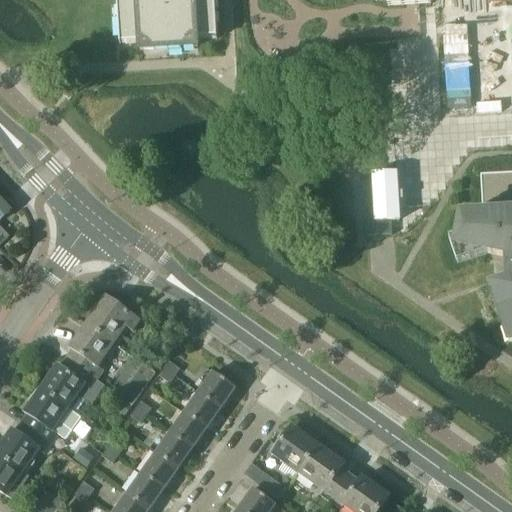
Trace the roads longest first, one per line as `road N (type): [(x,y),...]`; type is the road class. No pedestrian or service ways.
road 1 (tertiary): [(499,511),(294,369)]
road 2 (residential): [(192,511),(294,369)]
road 3 (residential): [(0,346),(86,229)]
road 4 (tertiary): [(86,229),(164,292),(205,304)]
road 5 (tertiary): [(205,304),(98,212)]
road 6 (tertiary): [(0,128),(11,156),(86,229)]
road 7 (tertiary): [(98,212),(0,127)]
